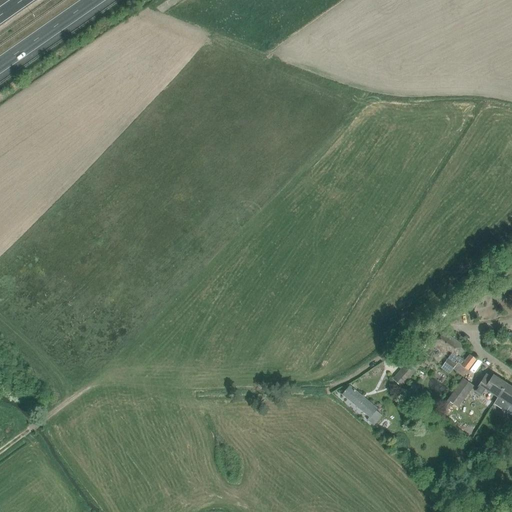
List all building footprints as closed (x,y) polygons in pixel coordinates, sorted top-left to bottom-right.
[(437,342),(445,348),(453,354),(442,369),(450,374),(454,369),(464,377),(471,367),(476,359),(470,354),(465,360),(460,356),(466,347),(444,332),(437,342)] [(402,368),(393,379),(402,388),(412,377),(402,368)] [(486,389),(497,397),(505,383),(494,376),(492,378),(486,375),(475,392),(481,396),(486,389)] [(463,379),(440,411),(445,415),(450,408),(453,404),(456,406),(458,407),(473,387),(463,379)] [(498,397),(494,404),(506,412),(511,403),(511,387),(505,383),(497,397),(498,397)] [(350,386),(343,395),(369,417),(367,420),(374,426),(382,416),(376,410),(377,409),(350,386)] [(40,413),(32,416),(34,421),(42,418),(40,413)]
